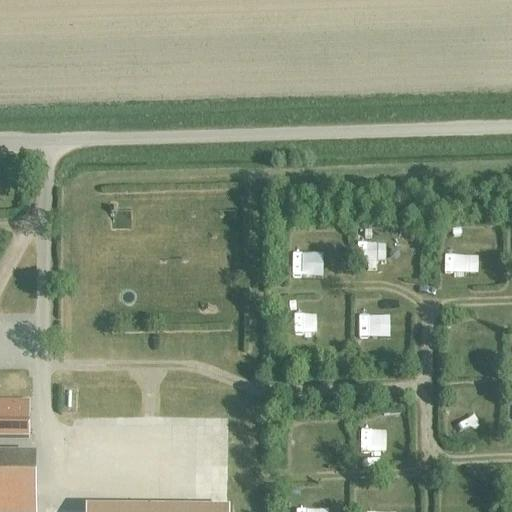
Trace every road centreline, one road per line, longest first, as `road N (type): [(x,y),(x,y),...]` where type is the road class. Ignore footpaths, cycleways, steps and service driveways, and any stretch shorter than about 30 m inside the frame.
road 1 (unclassified): [(0,144),(511,129)]
road 2 (track): [(46,143),(43,426),(62,444),(65,511)]
